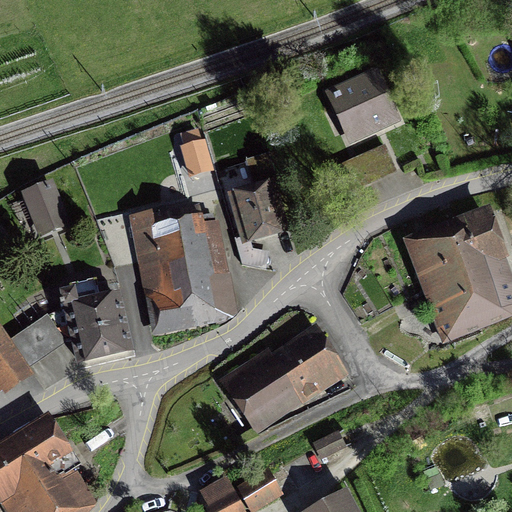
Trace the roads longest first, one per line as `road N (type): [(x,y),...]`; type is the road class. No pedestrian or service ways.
road 1 (residential): [(394,385),(171,483),(118,498)]
road 2 (residential): [(511,172),(459,184),(385,217),(306,270)]
road 3 (residential): [(306,270),(248,326),(150,373)]
road 4 (residential): [(150,373),(76,393),(0,429)]
road 5 (residential): [(306,270),(364,365),(394,385)]
road 6 (residential): [(118,498),(150,373)]
